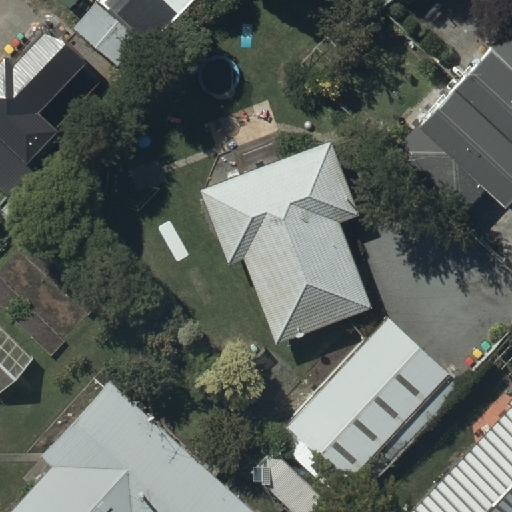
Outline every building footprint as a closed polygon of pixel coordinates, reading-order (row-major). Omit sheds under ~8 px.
[(88,0),(148,53),(195,0),(88,0)] [(5,56),(0,61),(0,186),(9,195),(34,168),(28,162),(103,83),(47,30),(14,64),(5,56)] [(511,46),(498,62),(484,49),(412,127),(499,207),(511,193),(511,46)] [(320,108),(189,157),(217,231),(232,225),(265,312),(360,276),(327,191),(349,182),(320,108)] [(462,367),(385,300),(277,422),(355,489),(462,367)] [(36,351),(0,318),(0,390),(36,351)] [(268,511),(101,360),(32,436),(45,448),(0,497),(0,511),(268,511)] [(511,511),(511,365),(389,496),(406,511),(511,511)] [(305,511),(329,488),(276,437),(248,469),(295,511),(305,511)]
